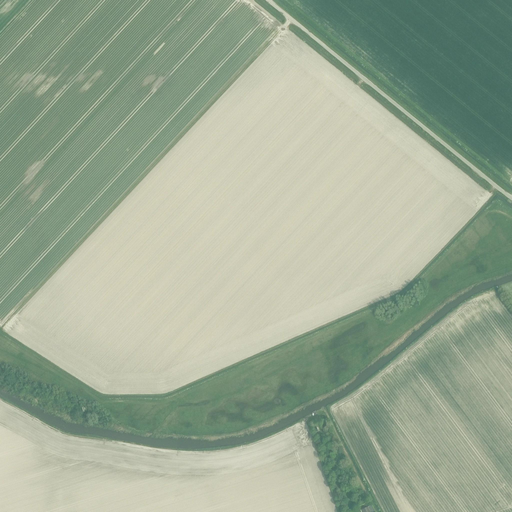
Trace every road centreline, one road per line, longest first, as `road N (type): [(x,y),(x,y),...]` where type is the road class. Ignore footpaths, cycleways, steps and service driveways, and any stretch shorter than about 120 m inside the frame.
road 1 (track): [(10,318),(291,19)]
road 2 (unclassified): [(511,198),(267,0)]
